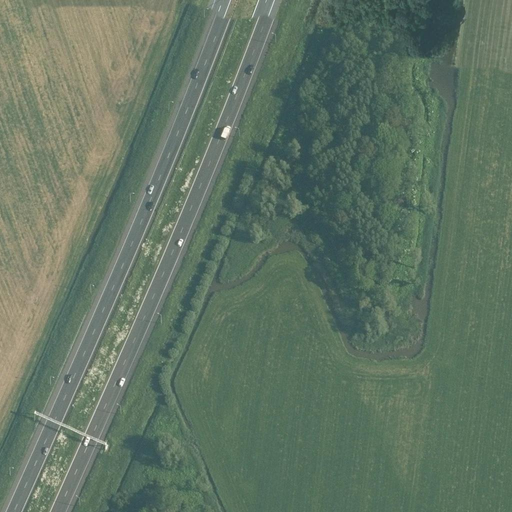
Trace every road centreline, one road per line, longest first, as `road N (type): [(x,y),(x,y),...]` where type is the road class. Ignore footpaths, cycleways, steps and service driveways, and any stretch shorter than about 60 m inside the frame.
road 1 (motorway): [(51,511),(266,0)]
road 2 (motorway): [(222,0),(124,261),(12,511)]
